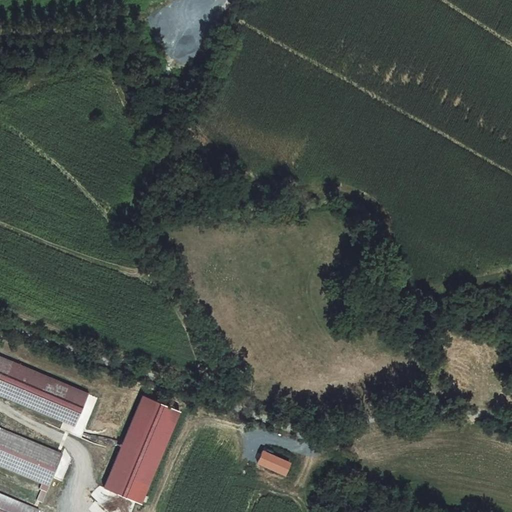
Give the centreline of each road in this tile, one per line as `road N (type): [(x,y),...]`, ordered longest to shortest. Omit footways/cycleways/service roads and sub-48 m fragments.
road 1 (track): [(0,319),(314,435),(459,412),(511,425)]
road 2 (track): [(150,511),(193,425),(221,424),(286,447),(314,435)]
road 3 (track): [(79,511),(83,458),(0,405)]
